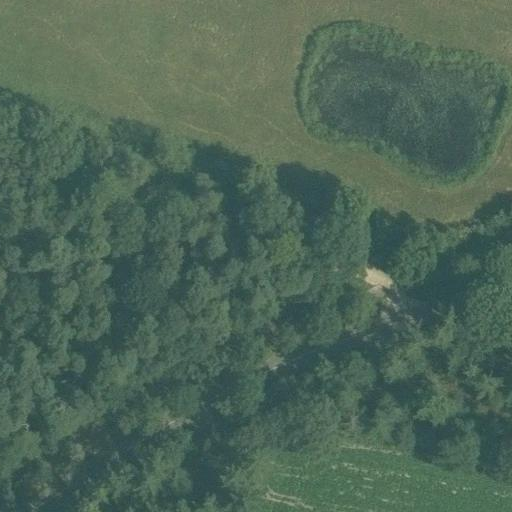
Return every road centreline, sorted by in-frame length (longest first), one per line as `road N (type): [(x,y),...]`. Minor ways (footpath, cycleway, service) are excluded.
road 1 (track): [(0,159),(511,328)]
road 2 (tertiary): [(35,511),(252,379),(511,288)]
